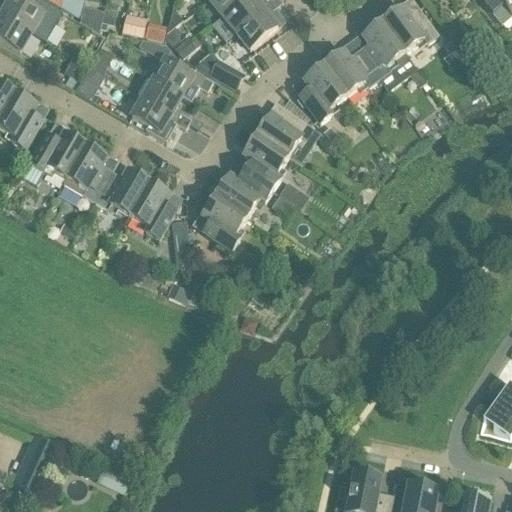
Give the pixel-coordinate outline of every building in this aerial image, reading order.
[(214,0),(209,4),(224,22),(250,0),(214,0)] [(267,20),(275,14),(272,10),(268,5),(260,11),(250,0),(224,22),(237,38),(264,16),(267,20)] [(275,14),(283,8),(276,0),(273,0),(268,5),(272,10),(275,14)] [(511,0),(477,0),(501,30),(511,21),(511,0)] [(5,16),(2,21),(32,38),(45,46),(52,35),(62,17),(35,1),(29,11),(13,1),(5,16)] [(2,21),(5,16),(0,12),(0,45),(20,58),(32,38),(2,21)] [(402,12),(383,27),(406,58),(416,50),(420,54),(439,40),(422,18),(412,26),(402,12)] [(250,55),(285,27),(275,14),(267,20),(264,16),(237,38),(250,55)] [(96,15),(92,35),(99,38),(104,17),(96,15)] [(157,36),(139,35),(140,21),(116,19),(115,41),(156,44),(157,36)] [(370,49),(360,57),(380,84),(391,75),(388,71),(406,58),(383,27),(364,41),(370,49)] [(182,64),(194,55),(189,47),(176,56),(182,64)] [(170,56),(153,85),(182,101),(190,106),(198,93),(207,98),(213,87),(179,68),(170,56)] [(343,57),(324,71),(347,102),(365,88),(369,92),(380,84),(360,57),(349,65),(343,57)] [(217,65),(212,58),(196,72),(235,95),(244,80),(217,65)] [(336,110),(347,102),(324,71),(305,85),(314,99),(300,110),(306,117),(309,115),(320,129),(339,115),(336,110)] [(92,105),(105,82),(90,73),(76,96),(92,105)] [(427,88),(418,76),(411,81),(420,93),(427,88)] [(182,101),(153,85),(143,104),(171,120),(168,125),(177,130),(183,119),(174,115),(182,101)] [(0,125),(15,100),(0,90),(0,125)] [(24,157),(39,133),(27,126),(35,112),(15,100),(0,125),(0,133),(15,143),(11,150),(24,157)] [(143,104),(132,123),(148,132),(146,135),(167,147),(177,130),(168,125),(171,120),(143,104)] [(183,119),(177,130),(186,135),(192,124),(183,119)] [(271,121),(257,141),(290,162),(297,151),(301,154),(315,135),(292,119),(285,130),(271,121)] [(55,178),(66,185),(85,153),(65,140),(56,154),(44,147),(30,172),(43,179),(47,174),(55,178)] [(253,166),(246,177),(274,195),(281,185),(277,182),(290,162),(257,141),(245,160),(253,166)] [(66,185),(63,190),(82,201),(95,209),(112,180),(100,173),(104,165),(105,164),(85,153),(66,185)] [(118,216),(129,223),(148,189),(128,177),(123,186),(112,180),(95,209),(107,216),(110,212),(118,216)] [(230,182),(217,201),(249,223),(261,204),(266,208),(274,195),(246,177),(238,188),(230,182)] [(159,247),(173,222),(161,215),(169,201),(148,189),(129,223),(149,234),(146,239),(159,247)] [(337,212),(352,219),(358,208),(343,200),(337,212)] [(241,235),(249,223),(217,201),(204,221),(198,222),(193,231),(231,257),(244,237),(241,235)] [(295,220),(288,230),(305,243),(313,233),(295,220)] [(147,296),(153,283),(131,274),(126,287),(147,296)] [(511,391),(509,390),(483,426),(510,445),(511,442),(511,391)] [(62,453),(33,440),(12,488),(40,501),(62,453)] [(130,482),(141,459),(125,452),(115,475),(130,482)] [(376,511),(382,484),(354,479),(347,511),(376,511)] [(417,491),(409,490),(404,511),(434,511),(438,495),(417,491)] [(338,504),(344,505),(346,493),(340,492),(338,504)] [(490,511),(491,506),(464,501),(461,511),(490,511)]
